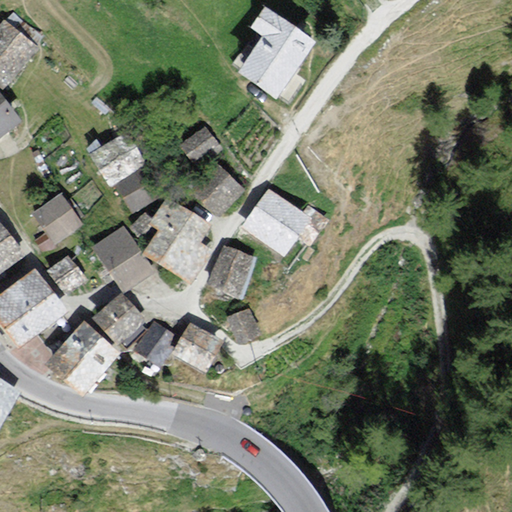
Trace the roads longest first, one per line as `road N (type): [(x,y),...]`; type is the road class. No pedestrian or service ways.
road 1 (residential): [(0,212),(71,304),(135,292),(173,305),(228,217),(377,18)]
road 2 (tertiary): [(306,511),(272,470),(224,436),(164,415),(53,394),(0,363)]
